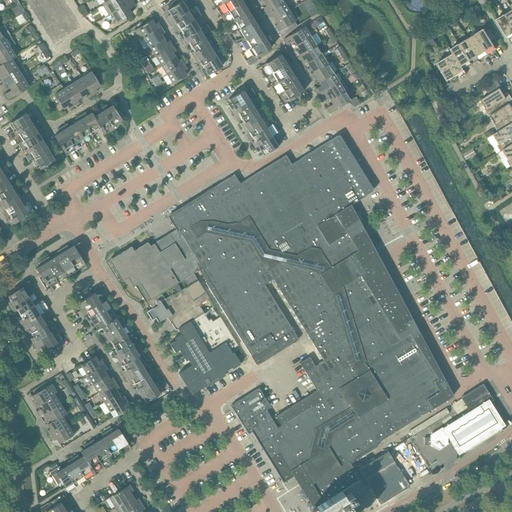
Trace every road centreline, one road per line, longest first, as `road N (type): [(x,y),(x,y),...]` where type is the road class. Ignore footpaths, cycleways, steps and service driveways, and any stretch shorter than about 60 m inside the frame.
road 1 (residential): [(70,220),(78,217),(63,193),(173,124),(167,114),(241,68)]
road 2 (residential): [(189,419),(100,270)]
road 3 (residential): [(189,419),(78,499),(86,511)]
road 4 (residential): [(270,504),(207,407),(189,419)]
road 5 (tertiary): [(511,445),(403,511)]
